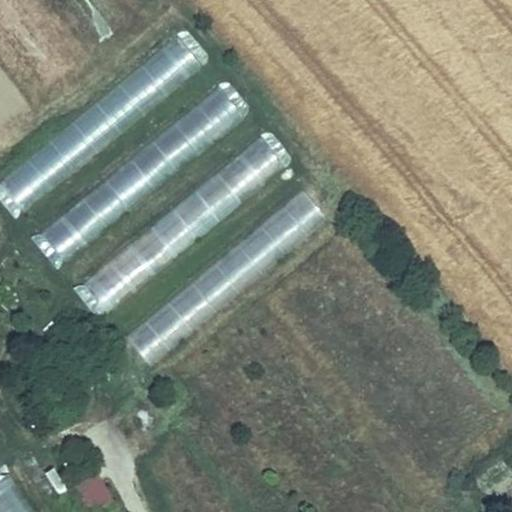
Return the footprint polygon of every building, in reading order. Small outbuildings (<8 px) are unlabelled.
[(222,87),(35,225),(59,257),(246,120),(222,87)] [(102,309),(287,171),(263,139),(78,277),(102,309)] [(147,363),(329,222),(305,191),(122,332),(147,363)] [(0,511),(39,511),(17,472),(0,481),(0,511)] [(76,486),(91,511),(96,511),(115,501),(98,473),(76,486)]
